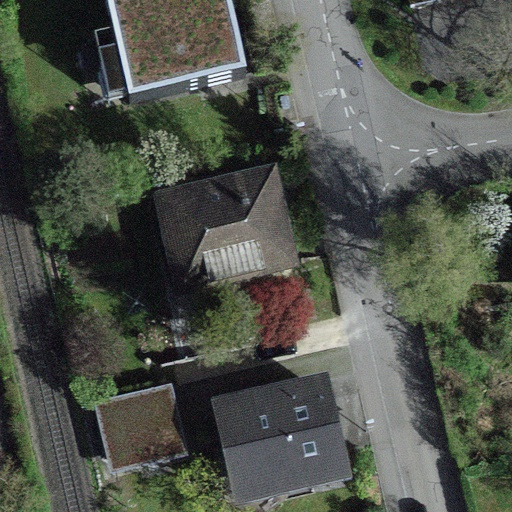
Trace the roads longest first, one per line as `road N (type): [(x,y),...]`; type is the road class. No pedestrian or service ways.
road 1 (residential): [(437,511),(359,168)]
road 2 (residential): [(359,168),(321,0)]
road 3 (residential): [(359,168),(511,145)]
